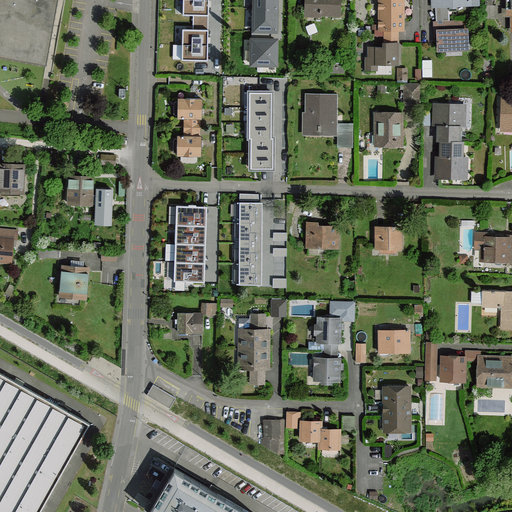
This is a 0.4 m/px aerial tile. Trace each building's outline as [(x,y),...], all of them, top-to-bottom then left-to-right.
[(58,0),(0,0),(0,56),(47,65),(58,0)] [(209,0),(183,0),(183,16),(193,16),(209,16),(209,0)] [(254,0),(254,32),(277,32),(277,0),(254,0)] [(340,0),(303,0),(303,15),(340,16),(340,0)] [(385,48),(371,48),(371,58),(367,58),(367,70),(378,70),(378,66),(399,66),(399,31),(404,31),(404,0),(380,0),(380,31),(385,31),(385,48)] [(449,7),(436,7),(437,21),(450,21),(449,7)] [(208,30),(209,16),(193,16),(193,30),(208,30)] [(435,36),(438,36),(438,31),(462,30),(462,22),(434,23),(435,36)] [(193,30),(183,30),(182,61),(208,61),(208,30),(193,30)] [(462,30),(438,31),(438,36),(438,51),(469,50),(468,30),(462,30)] [(277,41),(252,41),(252,66),(277,66),(277,41)] [(424,75),(434,75),(434,58),(424,58),(424,75)] [(331,64),(331,72),(344,73),(344,65),(331,64)] [(407,69),(398,69),(398,80),(407,80),(407,69)] [(421,82),(403,82),(403,104),(420,104),(421,82)] [(274,91),(248,91),(247,140),(249,140),(249,172),(275,172),(276,137),(274,137),(274,91)] [(338,93),(305,92),(305,111),(302,111),(302,135),(337,135),(336,145),(353,146),(354,122),(337,122),(338,93)] [(204,100),(179,99),(179,120),(184,120),(184,136),(178,136),(178,156),(203,156),(203,139),(201,139),(201,121),(203,121),(204,100)] [(511,99),(503,100),(502,131),(511,131),(511,99)] [(435,156),(435,178),(468,179),(468,156),(463,155),(463,140),(460,140),(460,126),(466,126),(466,103),(433,102),(432,124),(437,125),(436,141),(440,141),(439,156),(435,156)] [(402,111),(374,111),(374,147),(402,147),(402,111)] [(116,166),(116,156),(101,155),(100,165),(116,166)] [(0,193),(25,194),(25,163),(0,162),(0,193)] [(95,174),(70,172),(67,204),(93,206),(95,174)] [(97,189),(95,226),(111,227),(113,190),(97,189)] [(240,203),(240,223),(262,223),(263,203),(240,203)] [(207,207),(177,206),(176,226),(207,227),(207,207)] [(317,222),(305,222),(305,247),(339,248),(339,225),(317,225),(317,222)] [(240,223),(240,243),(262,244),(262,223),(240,223)] [(400,225),(374,226),(374,251),(400,251),(400,225)] [(206,245),(207,227),(176,226),(175,244),(206,245)] [(0,227),(0,261),(13,262),(15,239),(20,239),(21,228),(0,227)] [(511,236),(496,237),(495,263),(511,263),(511,236)] [(240,243),(240,264),(262,264),(262,244),(240,243)] [(206,245),(175,244),(175,263),(205,264),(206,245)] [(102,253),(102,261),(117,262),(118,254),(102,253)] [(205,264),(175,263),(174,282),(205,283),(205,264)] [(89,266),(60,264),(58,298),(87,300),(89,266)] [(240,264),(239,285),(262,286),(262,264),(240,264)] [(287,279),(273,279),(273,288),(287,288),(287,279)] [(511,290),(482,290),(482,308),(501,308),(501,330),(511,330),(511,290)] [(286,301),(273,301),(273,316),(286,316),(286,301)] [(331,302),(331,315),(342,315),(342,320),(354,321),(354,303),(331,302)] [(216,305),(203,304),(203,314),(216,314),(216,305)] [(252,314),(252,331),(266,331),(266,314),(252,314)] [(202,315),(179,315),(179,333),(202,333),(202,315)] [(340,319),(318,318),(318,343),(310,343),(309,349),(326,350),(326,344),(337,344),(340,344),(340,319)] [(265,370),(269,370),(269,331),(266,331),(252,331),(250,331),(250,319),(240,319),(240,370),(251,370),(265,370)] [(409,331),(379,332),(380,353),(409,353),(409,331)] [(438,343),(427,342),(425,381),(437,381),(438,343)] [(337,344),(326,344),(326,350),(325,359),(337,360),(337,344)] [(366,344),(357,344),(357,362),(365,362),(366,344)] [(465,356),(441,355),(440,382),(466,383),(466,360),(477,360),(476,387),(511,388),(511,355),(480,354),(480,351),(465,350),(465,356)] [(325,359),(315,359),(315,381),(340,381),(340,360),(337,360),(325,359)] [(265,370),(251,370),(251,384),(265,384),(265,370)] [(37,511),(89,422),(0,372),(0,511),(37,511)] [(164,405),(170,409),(177,399),(153,385),(148,396),(164,405)] [(409,388),(384,389),(385,432),(410,432),(409,388)] [(288,413),(287,427),(300,428),(300,413),(288,413)] [(355,416),(343,416),(342,432),(355,432),(355,416)] [(285,420),(264,419),(264,438),(262,438),(262,444),(279,453),(285,453),(285,420)] [(320,448),(340,449),(340,431),(321,431),(321,423),(301,422),(301,440),(320,441),(320,448)] [(250,511),(178,469),(153,510),(155,511),(250,511)]
